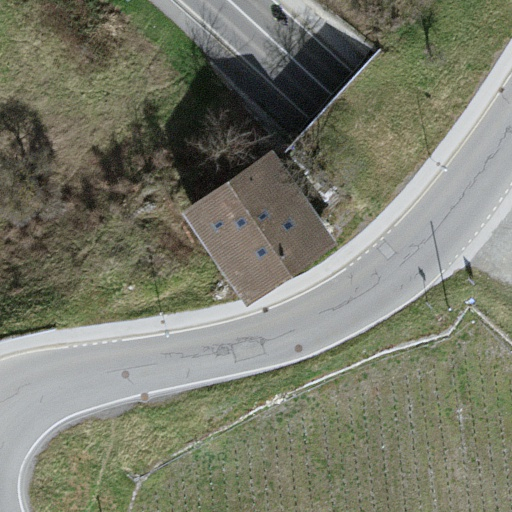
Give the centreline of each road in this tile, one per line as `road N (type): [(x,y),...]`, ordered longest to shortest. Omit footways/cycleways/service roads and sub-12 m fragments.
road 1 (tertiary): [(0,403),(60,376),(248,342),(334,308),(451,221),(511,128)]
road 2 (tertiary): [(228,0),(511,257)]
